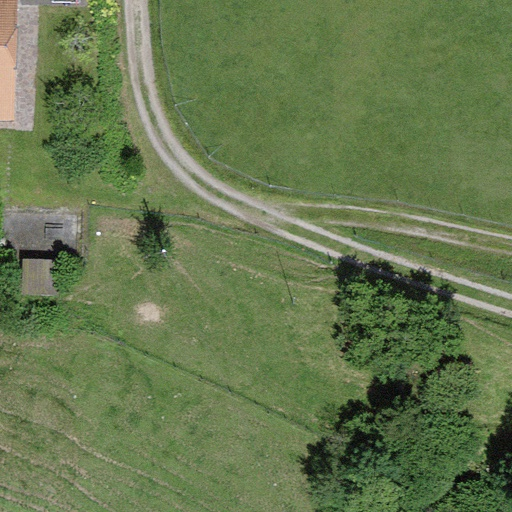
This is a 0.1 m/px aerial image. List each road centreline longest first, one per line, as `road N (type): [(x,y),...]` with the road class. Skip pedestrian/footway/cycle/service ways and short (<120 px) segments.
road 1 (track): [(511,304),(318,243),(186,172),(151,116),(137,0)]
road 2 (track): [(511,246),(375,218),(261,213)]
